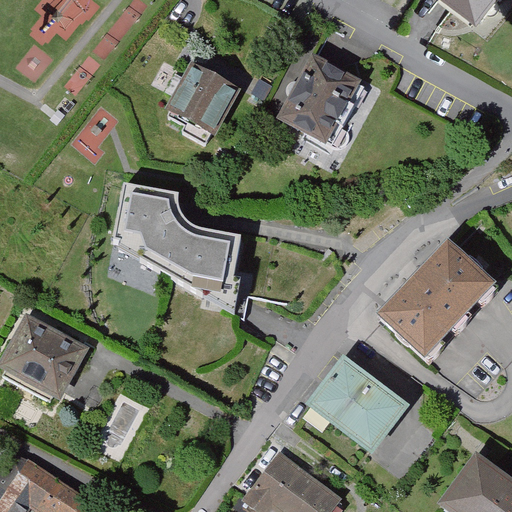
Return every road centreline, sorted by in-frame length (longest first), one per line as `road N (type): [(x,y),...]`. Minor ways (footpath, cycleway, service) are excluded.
road 1 (residential): [(404,241),(347,307),(203,511)]
road 2 (residential): [(323,0),(511,108)]
road 3 (residential): [(511,149),(404,241)]
